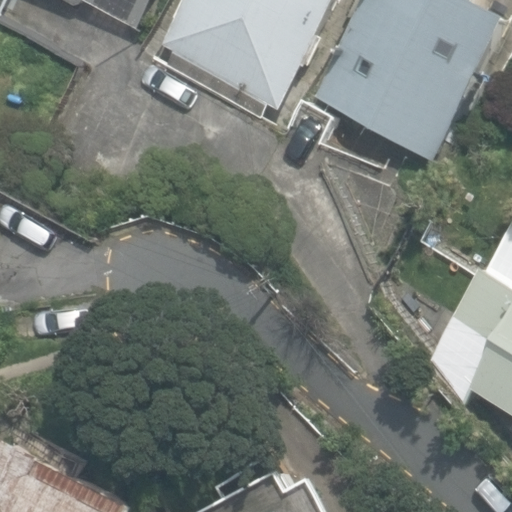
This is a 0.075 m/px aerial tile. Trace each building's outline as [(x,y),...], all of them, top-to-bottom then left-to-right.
[(92,2),(147,33),(165,0),(0,0),(0,12),(8,16),(17,0),(72,0),(88,9),(92,2)] [(192,0),(158,56),(268,118),(276,102),(286,108),(310,64),(315,67),(334,34),(328,31),(345,0),(192,0)] [(374,0),(323,94),(443,159),(470,109),(480,115),(502,75),(492,70),(511,32),(511,10),(492,0),(374,0)] [(511,231),(490,271),(486,269),(457,316),(495,339),(470,381),(511,405),(511,231)] [(492,340),(452,316),(436,356),(461,390),(492,340)] [(0,511),(136,511),(139,507),(57,461),(58,459),(22,439),(12,457),(0,450),(0,451),(0,511)] [(297,491),(288,471),(199,511),(337,511),(322,479),(297,491)]
